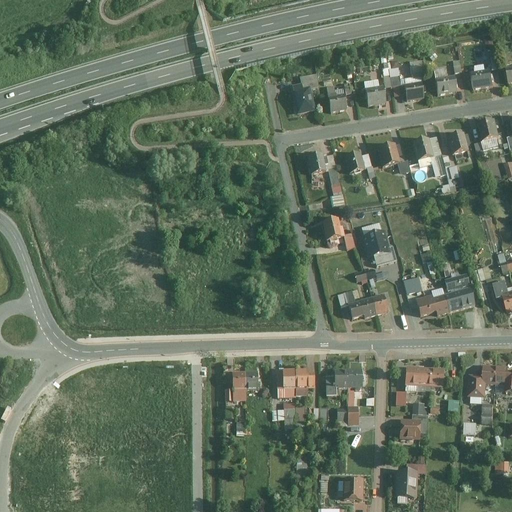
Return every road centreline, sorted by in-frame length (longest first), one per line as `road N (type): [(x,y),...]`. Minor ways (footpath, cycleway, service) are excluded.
road 1 (motorway): [(0,127),(229,58),(511,4)]
road 2 (residential): [(511,104),(279,140),(326,346)]
road 3 (motorway): [(385,0),(220,35),(0,100)]
road 4 (residential): [(84,351),(41,384),(18,421),(2,475),(2,511)]
road 5 (residential): [(383,344),(378,511)]
road 6 (tertiary): [(0,218),(54,334),(84,351)]
road 7 (tertiary): [(84,351),(219,350)]
road 8 (residential): [(383,344),(511,341)]
